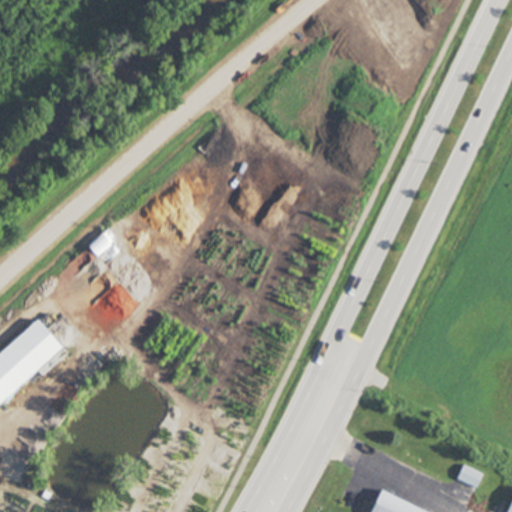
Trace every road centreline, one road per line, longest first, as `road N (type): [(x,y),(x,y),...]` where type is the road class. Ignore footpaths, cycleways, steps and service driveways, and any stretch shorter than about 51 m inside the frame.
road 1 (secondary): [(497,0),(332,344),(241,511)]
road 2 (secondary): [(283,511),(511,52)]
road 3 (residential): [(0,279),(317,0)]
